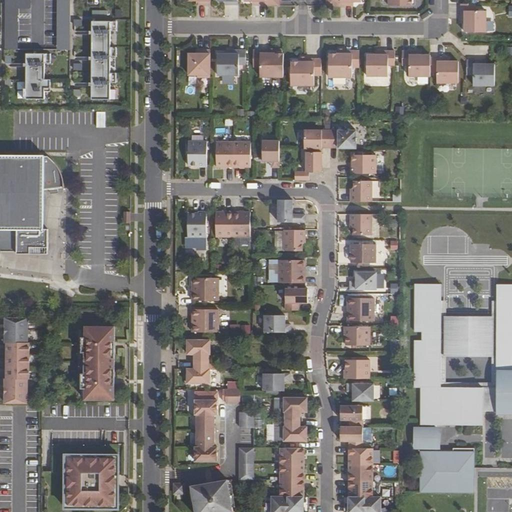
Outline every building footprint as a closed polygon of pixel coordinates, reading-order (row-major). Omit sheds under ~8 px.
[(5,0),(5,49),(18,49),(18,8),(31,8),(30,0),(5,0)] [(57,0),(57,49),(70,49),(69,0),(57,0)] [(486,32),(486,11),(475,11),(475,4),(460,4),(460,19),(465,19),(465,24),(464,32),(486,32)] [(116,21),(92,21),(92,100),(110,100),(110,83),(116,83),(116,74),(110,74),(110,57),(116,57),(116,47),(110,47),(111,31),(116,31),(116,21)] [(197,78),(210,78),(210,50),(200,50),(200,54),(196,54),(189,54),(188,75),(197,75),(197,78)] [(217,75),(239,76),(239,65),(245,65),(246,50),(231,50),(231,54),(226,54),(217,54),(217,75)] [(260,77),(283,77),(283,54),(275,53),(269,53),(269,50),(253,50),(253,67),(260,67),(260,77)] [(329,54),(329,77),(352,78),(352,67),(359,68),(359,51),(343,51),(343,54),(337,54),(329,54)] [(366,76),(388,76),(388,65),(394,66),(395,51),(380,51),(380,55),(375,55),(367,55),(366,76)] [(409,76),(430,77),(430,72),(430,58),(430,55),(422,55),(416,55),(416,51),(402,51),(402,66),(409,66),(409,76)] [(51,53),(26,53),(26,99),(45,100),(45,89),(51,89),(51,79),(45,79),(45,63),(51,63),(51,53)] [(437,83),(458,83),(458,62),(449,62),(444,62),(444,58),(430,58),(430,72),(437,72),(437,83)] [(291,62),(291,86),(314,86),(314,76),(321,76),(321,59),(306,59),(306,62),(299,62),(291,62)] [(473,86),(494,86),(494,65),(481,65),(481,60),(466,60),(466,75),(473,75),(473,86)] [(98,127),(106,127),(106,112),(98,112),(98,127)] [(322,148),(322,144),(330,144),(330,130),(304,130),(304,149),(306,148),(314,148),(314,152),(322,153),(322,148)] [(356,131),(330,130),(330,144),(338,144),(338,148),(356,148),(356,131)] [(198,167),(207,167),(207,141),(188,141),(188,166),(198,166),(198,167)] [(271,167),(279,167),(279,141),(262,141),(262,162),(271,162),(271,167)] [(216,167),(233,167),(234,142),(216,142),(216,167)] [(233,167),(251,167),(251,142),(234,142),(233,167)] [(309,173),(321,173),(322,153),(314,152),(314,148),(306,148),(306,172),(295,172),(295,180),(309,180),(309,173)] [(63,191),(69,191),(66,182),(63,175),(59,168),(54,162),(48,156),(0,155),(0,250),(7,251),(7,250),(19,251),(19,250),(32,251),(32,250),(50,251),(50,230),(44,230),(44,218),(45,218),(44,206),(45,206),(44,193),(47,193),(47,190),(54,191),(54,193),(63,194),(63,191)] [(351,166),(351,174),(376,174),(376,155),(352,155),(352,166),(351,166)] [(350,202),(372,202),(372,181),(354,181),(353,189),(350,189),(350,202)] [(278,222),(305,222),(305,215),(293,214),(293,200),(278,200),(278,222)] [(196,250),(206,250),(206,212),(198,212),(198,213),(188,213),(187,237),(196,237),(196,247),(196,250)] [(216,237),(233,237),(233,212),(216,212),(216,237)] [(233,237),(250,237),(250,212),(233,212),(233,237)] [(353,235),(371,235),(372,215),(350,214),(350,228),(353,228),(353,235)] [(305,230),(284,230),(284,251),(302,251),(302,243),(305,243),(305,230)] [(185,247),(196,247),(196,237),(187,237),(185,237),(185,247)] [(401,249),(400,240),(391,240),(392,249),(401,249)] [(376,263),(376,244),(350,244),(350,252),(351,252),(351,263),(376,263)] [(305,260),(279,260),(279,283),(305,283),(305,276),(303,276),(303,268),(305,268),(305,260)] [(350,282),(350,289),(376,289),(376,272),(356,272),(356,282),(350,282)] [(192,301),(218,301),(218,278),(192,278),(192,285),(194,285),(194,293),(192,293),(192,301)] [(456,425),(482,425),(483,411),(483,388),(438,387),(438,369),(434,369),(435,359),(438,359),(439,341),(440,341),(441,340),(442,339),(442,338),(442,337),(442,336),(442,335),(442,334),(442,333),(441,333),(441,332),(440,331),(439,331),(440,313),(436,313),(436,303),(440,303),(440,301),(441,284),(415,284),(415,333),(422,333),(422,342),(415,342),(414,389),(421,389),(421,425),(440,425),(440,417),(456,417),(456,425)] [(511,284),(497,285),(497,301),(497,323),(502,323),(502,330),(497,330),(497,360),(500,360),(500,370),(497,370),(496,388),(496,401),(511,401),(511,284)] [(285,289),(285,310),(299,310),(299,303),(308,303),(308,289),(285,289)] [(348,321),(374,321),(374,299),(348,298),(348,306),(350,306),(349,313),(348,313),(348,321)] [(440,303),(436,303),(436,313),(440,313),(439,331),(440,331),(441,332),(441,333),(442,333),(442,334),(442,335),(442,336),(442,337),(442,338),(442,339),(441,340),(440,341),(439,341),(438,359),(435,359),(434,369),(438,369),(438,387),(483,388),(496,388),(497,370),(500,370),(500,360),(497,360),(497,330),(502,330),(502,323),(497,323),(497,301),(492,301),(492,317),(491,357),(491,382),(443,382),(444,356),(445,316),(445,301),(440,301),(440,303)] [(192,332),(218,332),(218,310),(192,309),(192,317),(194,317),(194,325),(192,325),(192,332)] [(285,316),(264,315),(264,332),(291,332),(291,325),(285,325),(285,316)] [(492,317),(445,316),(444,356),(491,357),(492,317)] [(27,343),(27,318),(5,318),(5,343),(6,343),(6,378),(4,378),(4,402),(27,403),(27,378),(29,378),(29,343),(27,343)] [(232,324),(232,333),(252,334),(252,325),(232,324)] [(114,400),(114,327),(85,327),(85,338),(82,338),(82,344),(78,344),(78,346),(82,346),(82,352),(85,352),(85,361),(80,361),(80,366),(85,366),(85,374),(81,374),(81,380),(77,380),(77,383),(81,383),(81,388),(85,388),(85,400),(114,400)] [(347,348),(366,348),(366,327),(344,327),(344,340),(347,340),(347,348)] [(210,340),(187,340),(187,354),(194,354),(194,362),(208,362),(208,354),(210,354),(210,340)] [(344,378),(365,379),(365,358),(347,358),(347,366),(344,366),(344,378)] [(208,362),(194,362),(194,369),(187,369),(187,383),(210,383),(210,369),(208,369),(208,362)] [(289,382),(289,374),(263,374),(263,391),(283,391),(284,382),(289,382)] [(350,401),(371,401),(371,384),(345,384),(345,392),(350,392),(350,401)] [(511,401),(496,401),(496,388),(483,388),(483,411),(496,412),(497,414),(511,414),(511,401)] [(225,390),(225,406),(240,406),(240,393),(240,390),(225,390)] [(284,411),(284,398),(276,398),(276,411),(284,411)] [(285,419),(300,419),(300,412),(307,412),(307,398),(284,398),(284,411),(284,412),(285,412),(285,419)] [(195,461),(217,461),(217,447),(214,447),(214,414),(217,414),(217,400),(195,400),(195,414),(196,414),(196,447),(195,447),(195,461)] [(349,427),(362,427),(362,406),(340,406),(340,420),(349,420),(349,427)] [(252,412),(240,412),(240,428),(252,428),(253,428),(253,419),(253,412),(252,412)] [(284,441),(307,441),(307,427),(299,427),(300,419),(285,419),(285,427),(284,427),(284,441)] [(349,448),(362,448),(362,427),(349,427),(340,427),(340,441),(349,441),(349,448)] [(436,427),(414,427),(414,441),(418,441),(418,449),(436,449),(436,427)] [(303,511),(304,448),(280,448),(280,496),(271,496),(271,511),(303,511)] [(380,511),(381,497),(372,497),(373,448),(363,448),(362,448),(349,448),(348,511),(380,511)] [(460,490),(460,492),(474,492),(474,475),(474,467),(474,448),(453,449),(453,460),(444,460),(444,452),(421,452),(421,492),(453,492),(453,490),(460,490)] [(246,479),(253,479),(253,449),(252,449),(239,449),(239,479),(246,479)] [(65,455),(65,508),(118,508),(119,456),(65,455)] [(478,468),(479,476),(500,476),(500,468),(478,468)] [(195,511),(229,511),(232,511),(227,480),(191,486),(195,511)] [(173,494),(184,494),(184,483),(174,483),(173,494)]
